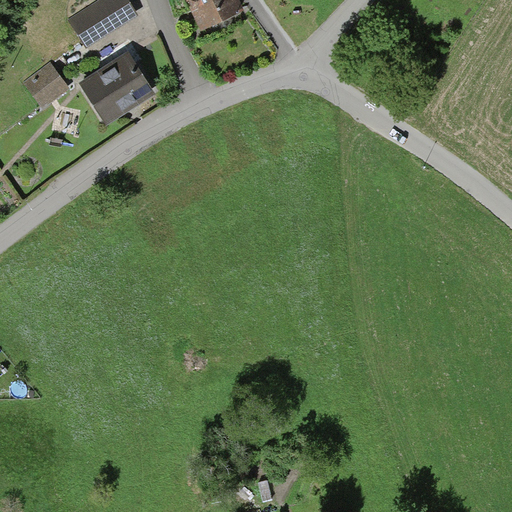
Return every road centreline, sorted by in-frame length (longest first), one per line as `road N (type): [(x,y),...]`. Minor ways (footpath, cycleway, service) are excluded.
road 1 (residential): [(303,71),(198,97),(0,241)]
road 2 (residential): [(303,71),(435,157),(511,221)]
